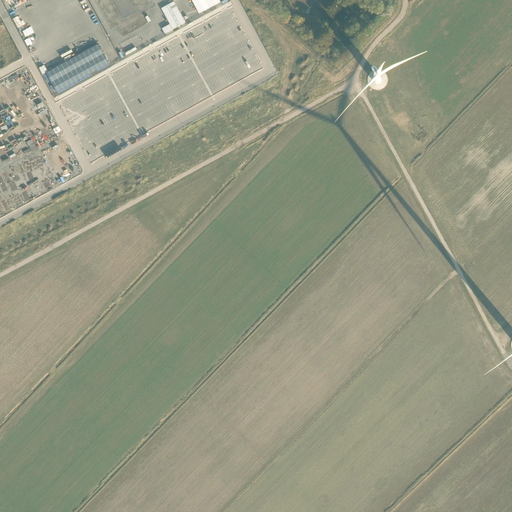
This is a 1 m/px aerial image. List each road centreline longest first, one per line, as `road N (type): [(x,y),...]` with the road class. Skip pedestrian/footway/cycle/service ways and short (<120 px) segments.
road 1 (track): [(0,274),(345,86),(371,106),(509,362)]
road 2 (track): [(220,511),(457,266)]
road 3 (unclassified): [(88,173),(269,72),(234,0)]
road 4 (unknown): [(59,119),(244,17)]
road 5 (unknown): [(74,148),(259,46)]
road 6 (unknown): [(82,162),(268,63)]
road 7 (unknown): [(53,106),(237,4)]
road 8 (unknown): [(67,133),(251,31)]
road 9 (unclassified): [(27,58),(88,173)]
